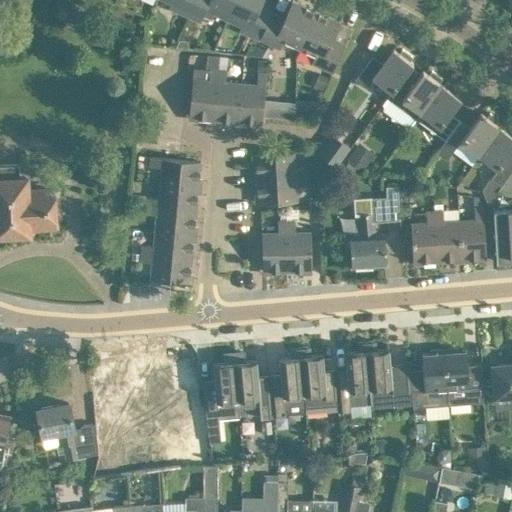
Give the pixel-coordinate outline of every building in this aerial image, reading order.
[(167,0),(178,5),(176,10),(188,15),(194,0),(167,0)] [(194,0),(188,15),(200,20),(206,8),(228,18),(236,0),(194,0)] [(236,0),(228,18),(248,28),(246,32),(259,38),(271,11),(259,6),(262,0),(236,0)] [(271,11),(259,38),(279,47),(283,39),(299,46),(315,10),(293,0),(291,0),(284,17),(271,11)] [(315,10),(299,46),(315,54),(312,62),(332,71),(344,45),(331,39),(339,21),(315,10)] [(371,55),(354,79),(365,87),(373,77),(391,90),(401,77),(413,62),(409,60),(412,56),(400,47),(398,51),(393,48),(382,63),(371,55)] [(197,117),(213,118),(219,56),(207,55),(206,68),(209,68),(208,79),(192,78),(188,115),(197,116),(197,117)] [(219,56),(213,118),(229,120),(229,119),(237,119),(240,82),(225,81),(227,57),(219,56)] [(240,82),(237,119),(244,120),(244,121),(261,123),(267,60),(255,59),(254,72),(257,73),(256,84),(240,82)] [(427,72),(422,69),(411,84),(401,77),(391,90),(386,96),(416,118),(441,83),(439,81),(441,77),(429,68),(427,72)] [(319,72),(313,83),(323,87),(328,76),(319,72)] [(443,85),(441,83),(416,118),(445,139),(460,119),(450,112),(460,97),(456,94),(459,89),(446,80),(443,85)] [(445,140),(442,144),(451,152),(459,141),(478,154),(499,125),(497,123),(500,119),(488,111),(485,115),(480,111),(470,126),(460,119),(445,139),(445,140)] [(499,125),(478,154),(497,168),(489,177),(500,185),(511,168),(511,152),(510,151),(511,147),(511,127),(504,122),(502,127),(499,125)] [(333,134),(319,153),(336,165),(350,147),(333,134)] [(360,141),(346,158),(362,170),(375,153),(360,141)] [(442,144),(438,150),(447,157),(451,152),(442,144)] [(255,162),(256,178),(306,175),(305,167),(294,167),(293,151),(256,153),(256,162),(255,162)] [(161,166),(159,182),(196,185),(197,177),(198,177),(200,161),(180,159),(151,156),(150,165),(161,166)] [(0,232),(29,231),(28,226),(55,224),(53,188),(26,190),(26,176),(20,176),(19,162),(0,163),(0,232)] [(511,168),(500,185),(497,189),(511,195),(511,168)] [(317,174),(306,175),(306,183),(306,189),(318,188),(317,183),(317,174)] [(295,184),(306,183),(306,175),(256,178),(257,194),(258,194),(259,202),(296,200),(295,184)] [(147,196),(146,204),(195,209),(197,193),(196,193),(196,185),(159,182),(158,197),(147,196)] [(411,184),(397,185),(397,188),(398,197),(412,196),(411,184)] [(397,185),(386,185),(386,195),(371,196),(372,212),(359,213),(359,234),(349,234),(351,265),(375,263),(375,265),(384,264),(384,263),(386,263),(384,232),(375,233),(374,220),(399,219),(398,197),(397,188),(397,185)] [(131,192),(130,202),(144,203),(145,194),(131,192)] [(156,214),(155,229),(173,231),(192,233),(193,225),(194,225),(195,209),(146,204),(145,212),(156,214)] [(130,205),(129,213),(142,214),(142,206),(130,205)] [(459,220),(461,257),(469,256),(469,257),(485,256),(482,207),(473,208),(474,219),(459,220)] [(511,207),(492,209),(495,240),(496,260),(497,260),(497,252),(510,251),(510,260),(511,259),(511,207)] [(434,210),(437,259),(453,258),(453,257),(461,257),(459,220),(443,221),(442,209),(434,210)] [(421,260),(437,259),(434,210),(425,210),(426,221),(410,222),(411,240),(412,259),(421,259),(421,260)] [(286,218),(277,219),(277,232),(261,232),(262,269),(270,269),(270,270),(286,270),(286,218)] [(294,219),(286,218),(286,270),(303,270),(303,268),(311,268),(311,231),(294,231),(294,219)] [(191,240),(192,233),(173,231),(155,229),(153,245),(142,243),(142,252),(191,257),(192,241),(191,240)] [(132,251),(130,264),(140,265),(141,260),(142,252),(132,251)] [(142,252),(141,260),(152,261),(150,278),(188,281),(188,273),(189,273),(191,257),(142,252)] [(346,368),(335,369),(338,397),(337,397),(338,408),(338,411),(350,410),(350,405),(371,403),(371,398),(366,340),(356,341),(357,350),(344,351),(346,368)] [(375,340),(366,340),(371,398),(412,394),(410,375),(409,362),(390,364),(389,347),(376,348),(375,340)] [(291,356),(278,357),(280,373),(269,374),(272,414),(284,413),(284,405),(305,403),(300,346),(290,347),(291,356)] [(305,403),(306,411),(338,408),(337,397),(338,397),(335,369),(324,370),(323,353),(310,354),(309,346),(300,346),(305,403)] [(443,348),(447,388),(448,401),(469,399),(483,398),(482,390),(480,370),(468,371),(466,349),(457,350),(457,346),(443,348)] [(412,394),(413,404),(426,403),(425,390),(447,388),(443,348),(429,349),(429,352),(421,353),(423,374),(410,375),(412,394)] [(238,398),(239,406),(243,406),(245,407),(253,406),(255,404),(259,404),(260,418),(262,418),(262,417),(271,417),(273,417),(272,414),(269,374),(258,375),(256,359),(234,361),(238,398)] [(234,361),(212,362),(214,379),(203,380),(206,416),(207,417),(209,433),(219,431),(218,417),(239,416),(239,406),(238,398),(234,361)] [(511,362),(492,364),(494,384),(495,395),(511,394),(511,362)] [(117,420),(95,423),(100,457),(121,454),(119,438),(126,437),(152,434),(150,423),(161,421),(162,424),(207,417),(206,416),(206,415),(204,400),(202,381),(190,382),(188,368),(179,369),(177,364),(164,365),(163,371),(155,372),(156,383),(146,384),(146,382),(137,384),(134,378),(122,380),(121,386),(112,387),(117,420)] [(66,459),(98,453),(97,445),(95,422),(81,425),(81,426),(73,427),(68,401),(37,407),(42,434),(57,431),(60,445),(63,445),(66,459)] [(0,467),(10,414),(0,411),(0,467)] [(262,417),(262,418),(263,430),(272,429),(271,417),(262,417)] [(351,437),(341,437),(343,452),(357,450),(356,441),(351,437)] [(384,438),(377,438),(379,451),(391,450),(390,443),(384,438)] [(308,441),(296,442),(297,456),(309,455),(308,441)] [(441,448),(437,454),(438,463),(453,462),(452,447),(441,448)] [(356,451),(341,452),(342,463),(357,462),(356,451)] [(368,452),(365,463),(377,465),(380,454),(368,452)] [(488,457),(470,458),(471,470),(489,469),(488,457)] [(203,464),(204,496),(218,496),(217,464),(203,464)] [(462,469),(459,484),(469,486),(475,487),(478,472),(472,471),(462,469)] [(497,480),(494,494),(511,497),(511,491),(511,479),(497,477),(497,480)] [(486,478),(484,492),(494,494),(497,480),(486,478)] [(240,509),(239,511),(265,511),(266,510),(276,510),(277,480),(263,480),(262,510),(240,509)] [(277,480),(276,510),(286,510),(287,480),(277,480)] [(341,511),(355,511),(360,485),(347,482),(341,511)] [(204,509),(204,496),(185,496),(185,510),(204,509)] [(431,511),(445,511),(447,501),(434,499),(431,511)] [(127,504),(127,511),(141,511),(141,503),(127,504)]
